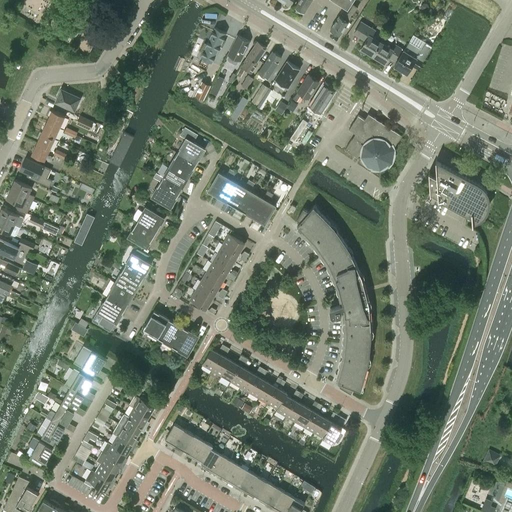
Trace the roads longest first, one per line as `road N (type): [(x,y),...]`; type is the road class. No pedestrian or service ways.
road 1 (unclassified): [(382,424),(406,347),(401,199),(441,129)]
road 2 (primary): [(511,228),(412,511)]
road 3 (tertiary): [(236,0),(441,129)]
road 4 (primary): [(414,511),(463,426),(511,294)]
road 5 (tertiary): [(449,118),(247,0)]
road 6 (residential): [(243,511),(145,448),(107,511)]
road 7 (residential): [(19,115),(39,77),(101,70),(147,0)]
road 8 (residential): [(307,378),(323,344),(323,306),(299,261),(267,240)]
road 9 (residential): [(193,213),(168,249),(158,292),(217,325)]
road 10 (residential): [(52,481),(112,376)]
